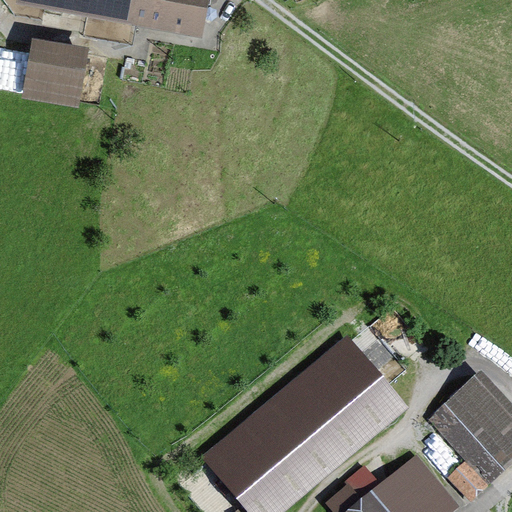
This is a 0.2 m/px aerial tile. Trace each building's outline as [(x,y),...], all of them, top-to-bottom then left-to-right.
[(196,0),(56,0),(192,25),(196,0)] [(83,54),(33,45),(25,92),(75,101),(83,54)] [(208,461),(251,511),(276,511),(401,408),(348,344),(208,461)] [(475,461),(490,478),(511,458),(511,420),(477,382),(432,422),(470,465),(475,461)] [(451,511),(452,511),(418,468),(395,488),(390,482),(380,491),(373,483),(355,497),(349,489),(329,507),(333,511),(451,511)] [(454,480),(470,497),(482,486),(467,469),(454,480)]
